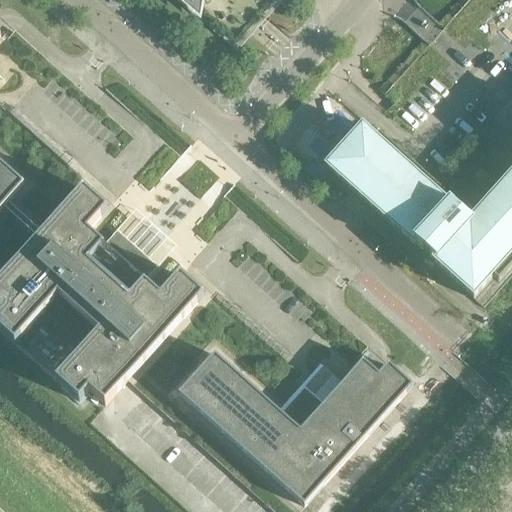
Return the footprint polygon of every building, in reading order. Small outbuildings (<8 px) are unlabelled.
[(281,2),(277,0),(180,0),(237,51),(281,2)] [(417,0),(415,0),(401,12),(419,32),(434,19),(417,0)] [(83,190),(43,234),(8,202),(24,185),(0,163),(0,38),(1,38),(0,37),(0,211),(4,207),(39,239),(7,274),(0,282),(0,312),(1,314),(0,314),(0,332),(79,404),(89,393),(105,407),(128,382),(203,298),(179,276),(160,298),(88,232),(107,211),(83,190)] [(511,176),(471,223),(450,204),(448,206),(439,198),(444,192),(378,133),(376,135),(373,138),(362,128),(326,168),(415,248),(416,246),(435,263),(434,265),(473,301),(493,279),(498,284),(511,268),(511,176)] [(511,268),(498,284),(493,279),(473,301),(483,309),(511,277),(511,268)] [(214,356),(179,396),(304,509),(412,388),(388,367),(379,377),(363,363),(324,406),(304,388),(280,415),(214,356)]
